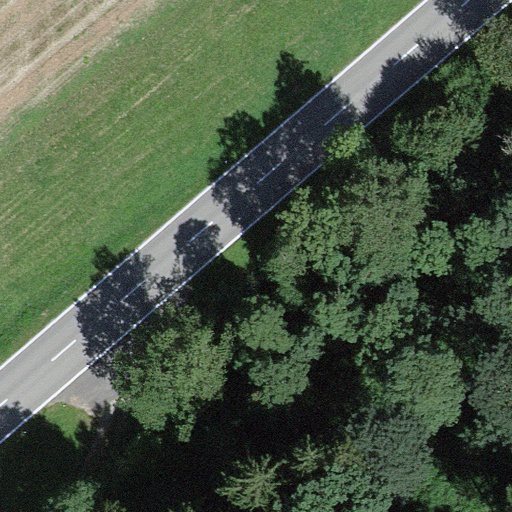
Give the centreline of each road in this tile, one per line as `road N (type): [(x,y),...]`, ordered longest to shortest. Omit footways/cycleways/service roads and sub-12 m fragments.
road 1 (secondary): [(0,402),(466,0)]
road 2 (track): [(99,316),(109,396),(53,511)]
